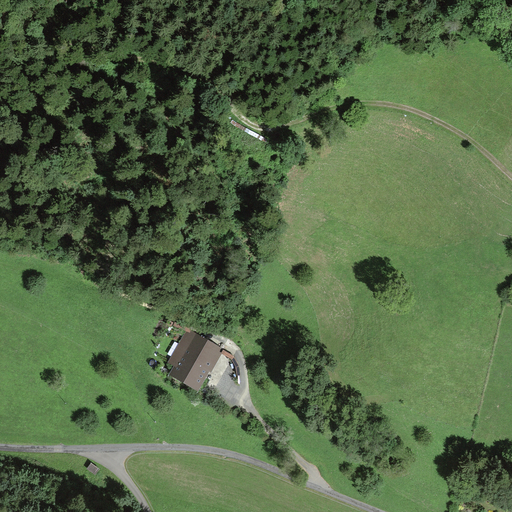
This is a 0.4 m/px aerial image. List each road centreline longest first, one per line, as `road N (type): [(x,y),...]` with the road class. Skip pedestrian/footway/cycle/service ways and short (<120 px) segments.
road 1 (track): [(0,46),(191,76),(248,120),(273,125),(347,103),(384,102),(449,127),(511,175)]
road 2 (residential): [(383,511),(203,448),(0,448)]
